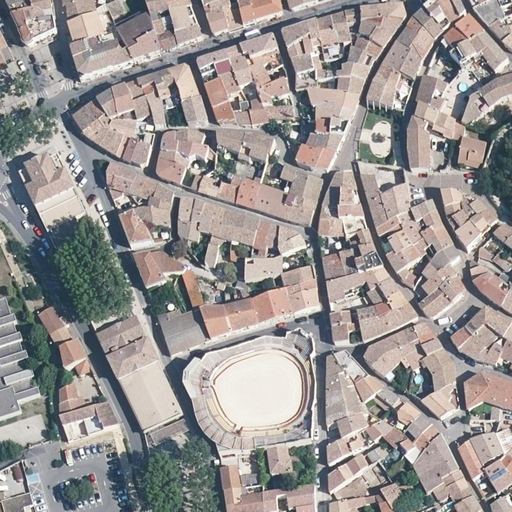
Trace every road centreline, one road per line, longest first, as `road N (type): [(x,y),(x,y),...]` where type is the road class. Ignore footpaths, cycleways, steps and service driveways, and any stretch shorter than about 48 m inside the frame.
road 1 (tertiary): [(150,511),(134,434),(35,245),(0,198)]
road 2 (residential): [(471,15),(429,56),(404,127),(410,180),(432,184)]
road 3 (residential): [(424,320),(383,261),(349,143)]
road 4 (residential): [(173,372),(236,341),(324,327)]
road 5 (residential): [(349,143),(415,0)]
road 6 (residential): [(323,354),(324,511)]
road 7 (residential): [(217,511),(209,459),(173,372)]
road 8 (residential): [(349,349),(451,445)]
road 9 (residential): [(313,236),(180,193)]
road 10 (residential): [(214,130),(273,137),(297,170),(329,180)]
road 11 (residential): [(126,257),(173,372)]
road 12 (residential): [(432,184),(477,296)]
